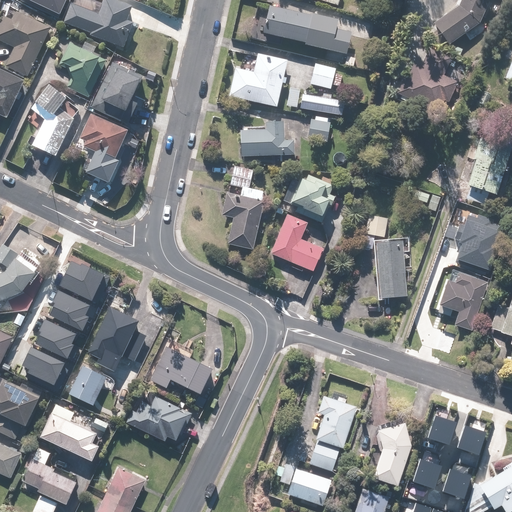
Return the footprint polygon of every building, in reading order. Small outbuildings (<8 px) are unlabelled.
[(32,0),(63,14),(69,0),(32,0)] [(76,1),(67,24),(129,48),(140,19),(131,16),(135,5),(121,0),(109,0),(105,12),(76,1)] [(436,23),(453,44),(483,21),(490,3),(483,0),(462,0),(461,5),(436,23)] [(340,18),(273,6),(267,35),(307,42),(307,45),(350,53),(354,31),(338,29),(340,18)] [(5,13),(0,23),(0,38),(17,47),(8,65),(30,75),(52,27),(23,14),(20,20),(5,13)] [(82,45),(70,40),(60,65),(74,71),(68,86),(93,96),(108,59),(94,53),(97,46),(84,41),(82,45)] [(398,93),(401,94),(399,98),(410,102),(412,99),(445,113),(459,81),(446,75),(453,58),(431,49),(424,65),(412,60),(398,93)] [(238,68),(233,97),(280,106),(289,58),(260,53),(256,71),(238,68)] [(93,107),(126,122),(147,76),(114,61),(93,107)] [(338,68),(316,63),(311,84),(332,89),(333,84),(340,85),(343,74),(337,73),(338,68)] [(29,81),(0,65),(0,113),(9,119),(29,81)] [(35,145),(60,156),(80,111),(71,100),(55,82),(34,105),(47,120),(35,145)] [(303,90),(291,87),(287,104),(299,107),(303,90)] [(493,95),(483,90),(477,102),(486,107),(493,95)] [(305,94),(303,109),(345,114),(347,101),(333,99),(333,93),(324,92),(323,97),(305,94)] [(118,163),(132,129),(92,113),(80,143),(103,152),(102,156),(118,163)] [(333,122),(311,120),(309,137),(331,140),(333,122)] [(268,129),(244,129),(244,155),(297,156),(298,139),(288,139),(288,121),(269,121),(268,129)] [(511,149),(511,143),(483,135),(469,184),(499,193),(511,149)] [(235,166),(231,183),(245,186),(242,196),(228,193),(223,213),(235,216),(230,243),(255,248),(266,201),(263,200),(265,190),(250,187),(254,170),(235,166)] [(297,170),(283,210),(322,224),(331,198),(325,196),(330,182),(297,170)] [(416,189),(413,196),(431,202),(429,208),(438,211),(442,198),(416,189)] [(273,252),(289,259),(286,266),(302,273),(306,266),(314,270),(324,247),(303,238),(311,222),(290,212),(273,252)] [(452,257),(489,269),(504,224),(468,212),(452,257)] [(373,214),(369,232),(386,236),(390,218),(373,214)] [(409,239),(376,241),(380,298),(408,297),(406,252),(410,251),(409,239)] [(0,274),(0,300),(26,290),(41,266),(20,252),(19,254),(4,244),(0,250),(0,259),(11,267),(8,271),(0,274)] [(60,283),(99,302),(112,275),(73,256),(60,283)] [(492,280),(456,267),(447,291),(432,286),(424,307),(447,315),(451,307),(459,310),(455,323),(474,330),(492,280)] [(49,311),(84,328),(95,306),(60,289),(49,311)] [(499,304),(491,327),(511,334),(511,307),(511,308),(499,304)] [(82,353),(119,369),(125,356),(137,361),(149,334),(137,329),(142,319),(110,305),(92,349),(85,346),(82,353)] [(35,339),(70,356),(81,333),(46,316),(35,339)] [(0,366),(2,367),(16,337),(0,329),(0,366)] [(26,374),(59,390),(72,363),(32,344),(23,363),(30,367),(26,374)] [(168,344),(152,378),(170,387),(174,378),(205,392),(217,367),(168,344)] [(110,376),(83,363),(69,392),(95,405),(110,376)] [(0,406),(3,408),(0,414),(0,429),(18,438),(26,421),(33,425),(46,396),(0,374),(0,406)] [(134,409),(129,421),(169,439),(171,435),(180,439),(192,412),(183,408),(184,406),(147,390),(138,411),(134,409)] [(359,405),(326,393),(319,414),(325,416),(310,463),(334,471),(342,448),(344,449),(359,405)] [(57,404),(43,436),(95,459),(101,444),(95,441),(99,432),(72,420),(76,412),(57,404)] [(434,412),(427,435),(449,442),(456,419),(434,412)] [(463,422),(456,444),(478,451),(485,428),(463,422)] [(377,477),(402,483),(413,446),(410,423),(380,427),(384,451),(377,477)] [(0,470),(14,476),(24,451),(0,442),(0,470)] [(41,444),(26,479),(43,487),(41,491),(69,504),(80,480),(57,469),(58,467),(48,463),(53,450),(41,444)] [(411,479),(434,486),(442,462),(418,455),(411,479)] [(284,463),(278,479),(292,484),(289,493),(325,505),(334,479),(284,463)] [(463,494),(470,471),(449,465),(442,487),(463,494)] [(511,511),(511,465),(472,487),(470,511),(483,511),(495,506),(496,508),(504,504),(507,511),(511,511)] [(133,511),(148,479),(120,467),(99,511),(133,511)] [(386,511),(391,498),(364,489),(356,511),(386,511)] [(428,511),(431,504),(414,499),(410,511),(428,511)]
